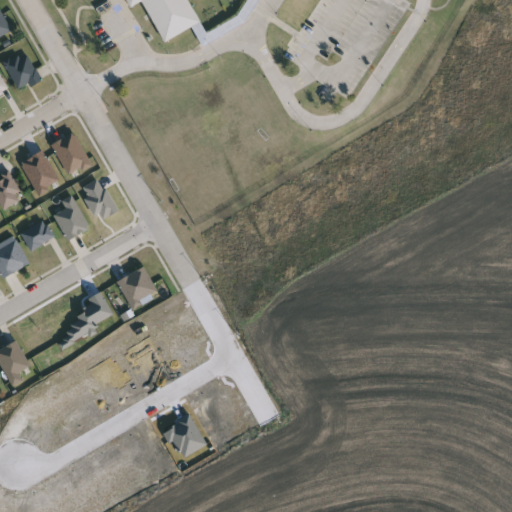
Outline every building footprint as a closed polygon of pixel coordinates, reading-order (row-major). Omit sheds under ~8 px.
[(130,0),(136,9),(148,3),(171,43),(203,24),(191,4),(197,0),(130,0)] [(0,11),(0,36),(8,36),(6,11),(0,11)] [(21,92),(4,64),(26,51),(42,79),(21,92)] [(0,99),(0,74),(12,91),(0,99)] [(0,202),(0,181),(12,175),(26,199),(5,211),(0,202)] [(56,238),(32,252),(22,235),(46,221),(56,238)]
